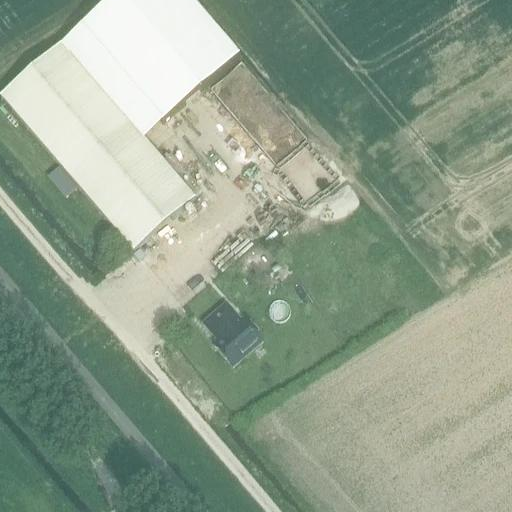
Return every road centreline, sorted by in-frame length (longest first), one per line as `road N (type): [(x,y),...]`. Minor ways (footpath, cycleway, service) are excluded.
road 1 (unclassified): [(198,511),(5,287)]
road 2 (unclassified): [(119,511),(5,287)]
